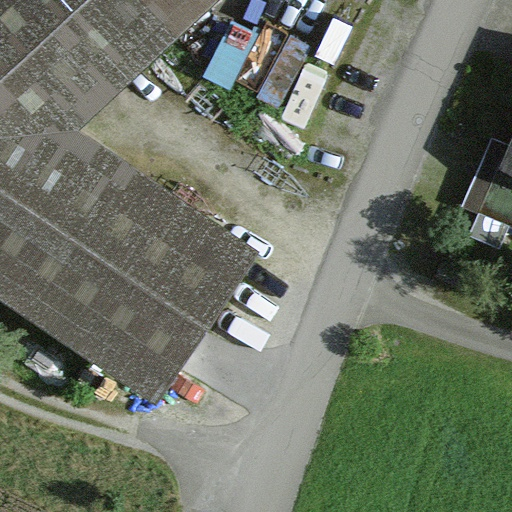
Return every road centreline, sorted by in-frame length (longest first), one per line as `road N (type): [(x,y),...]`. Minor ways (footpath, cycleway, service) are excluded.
road 1 (residential): [(473,0),(413,123),(270,511)]
road 2 (track): [(288,461),(209,465),(193,511)]
